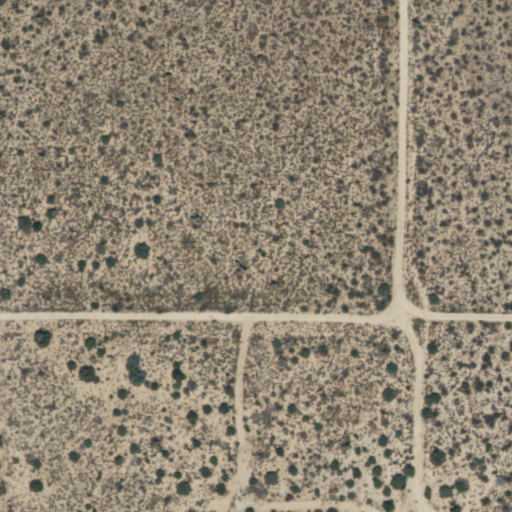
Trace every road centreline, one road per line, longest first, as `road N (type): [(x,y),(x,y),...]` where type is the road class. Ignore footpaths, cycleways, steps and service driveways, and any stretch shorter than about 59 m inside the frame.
road 1 (residential): [(0,316),(402,314)]
road 2 (residential): [(406,0),(402,314)]
road 3 (track): [(402,314),(416,350),(416,500),(428,511)]
